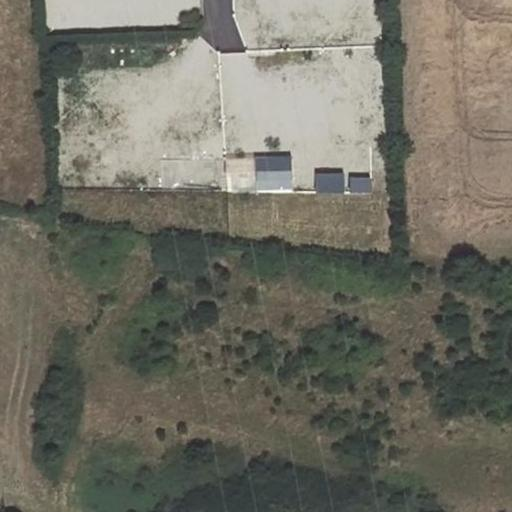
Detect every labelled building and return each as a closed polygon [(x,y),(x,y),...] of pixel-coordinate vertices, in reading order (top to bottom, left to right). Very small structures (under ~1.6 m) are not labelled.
[(325,34),(324,2),(294,3),(295,35),(325,34)] [(281,35),(281,8),(252,8),(252,35),(281,35)] [(288,61),(289,84),(322,82),(320,59),(288,61)] [(353,91),(380,90),(379,68),(351,70),(353,91)] [(82,101),(113,100),(112,71),(80,72),(82,101)] [(259,151),(259,121),(230,120),(230,151),(259,151)] [(296,190),(296,154),(258,154),(258,190),(296,190)]
